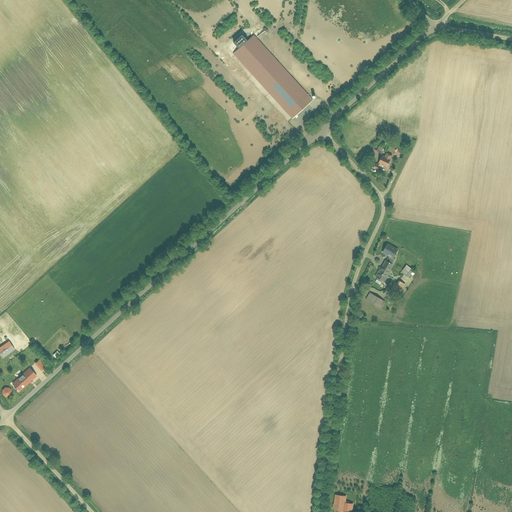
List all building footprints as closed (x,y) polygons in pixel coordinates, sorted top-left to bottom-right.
[(383,156),(384,150),(377,147),(375,151),(372,150),(370,157),(375,159),(376,154),(383,156)] [(375,163),(373,170),(380,173),(382,166),(389,168),(392,157),(386,155),(385,159),(382,158),(379,165),(375,163)] [(398,252),(388,247),(384,254),(394,259),(398,252)] [(383,282),(393,265),(386,262),(377,278),(383,282)] [(414,266),(408,263),(401,275),(407,279),(414,266)] [(395,284),(387,298),(393,301),(400,288),(402,289),(405,284),(400,281),(398,286),(395,284)] [(384,302),(370,293),(365,300),(380,309),(384,302)] [(42,365),(37,369),(42,374),(47,370),(42,365)] [(29,369),(13,383),(19,390),(35,376),(29,369)] [(336,495),(334,509),(339,510),(339,511),(344,511),(353,511),(354,505),(347,504),(348,497),(336,495)]
